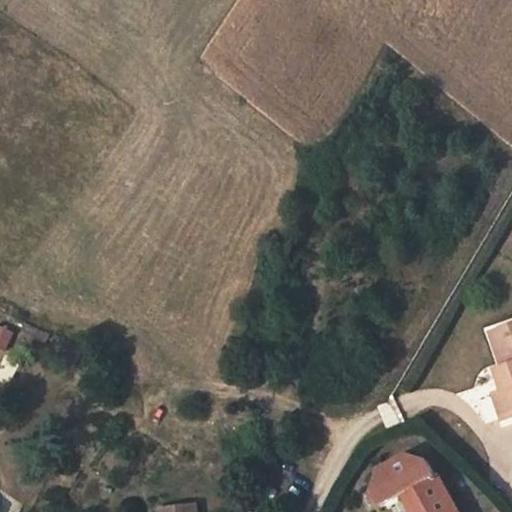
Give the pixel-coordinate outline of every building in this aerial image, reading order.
[(0,352),(11,331),(0,325),(0,352)] [(50,343),(53,336),(28,325),(26,332),(50,343)] [(505,422),(511,419),(511,326),(493,333),(492,333),(504,369),(511,389),(504,392),(496,395),(505,422)] [(17,334),(11,331),(0,352),(0,361),(3,363),(17,334)] [(511,389),(504,369),(497,371),(504,392),(511,389)] [(460,511),(440,476),(438,477),(429,462),(409,456),(382,472),(376,492),(384,507),(403,496),(410,493),(421,511),(460,511)] [(421,511),(410,493),(403,496),(411,511),(421,511)]
